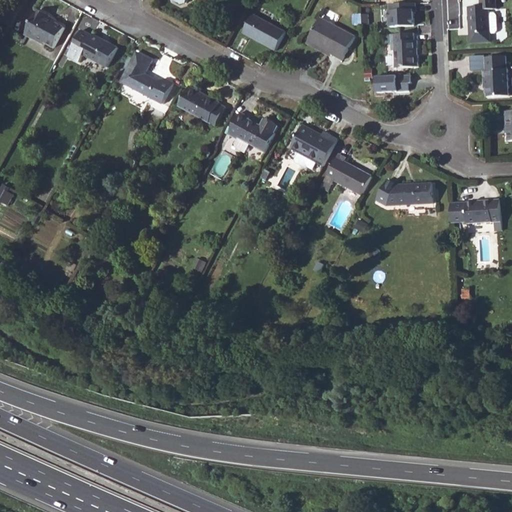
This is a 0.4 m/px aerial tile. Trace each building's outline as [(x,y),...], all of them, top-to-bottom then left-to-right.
[(481,0),(482,7),(469,8),(471,42),(491,42),(491,32),(489,12),(489,8),(497,8),(496,0),(481,0)] [(417,3),(389,5),(390,26),(415,24),(414,12),(417,12),(417,3)] [(27,32),(55,47),(65,28),(48,19),(50,16),(40,10),(27,32)] [(489,12),(491,32),(497,32),(500,28),(499,13),(496,11),(489,12)] [(244,33),(276,51),(286,32),(254,15),(244,33)] [(310,39),(321,45),(320,48),(332,55),(343,61),(356,37),(321,19),(310,39)] [(93,37),(85,32),(82,30),(68,57),(79,62),(84,54),(108,67),(118,48),(109,43),(108,44),(93,37)] [(395,65),(405,65),(405,68),(419,68),(418,41),(415,41),(415,34),(391,35),(392,51),(395,51),(395,65)] [(93,37),(108,44),(109,43),(94,35),(93,37)] [(310,39),(307,44),(331,56),(332,55),(320,48),(321,45),(310,39)] [(122,82),(150,97),(163,104),(174,83),(166,79),(159,81),(146,74),(153,60),(138,52),(122,82)] [(484,71),(485,89),(488,88),(488,97),(509,96),(508,70),(507,70),(506,56),(486,58),(487,70),(484,71)] [(411,75),(378,77),(379,91),(399,90),(399,92),(409,91),(412,89),(411,75)] [(180,106),(217,126),(227,108),(220,104),(221,103),(204,94),(190,87),(180,106)] [(229,134),(238,139),(239,138),(266,152),(276,134),(275,133),(279,126),(266,119),(262,126),(250,119),(250,118),(241,113),(229,134)] [(324,166),(338,141),(324,133),(323,136),(304,125),(292,148),(299,153),(295,160),(296,162),(304,167),(307,166),(313,169),(317,163),(324,166)] [(325,181),(333,185),(335,181),(362,196),(373,177),(346,162),(347,159),(339,154),(325,181)] [(321,188),(330,192),(333,185),(325,181),(321,188)] [(377,201),(387,207),(434,204),(433,185),(397,186),(388,181),(377,201)] [(0,196),(5,198),(11,190),(5,187),(0,196)] [(468,223),(495,222),(502,222),(501,202),(467,203),(451,204),(452,224),(468,223)] [(315,271),(320,274),(325,265),(320,262),(315,271)]
